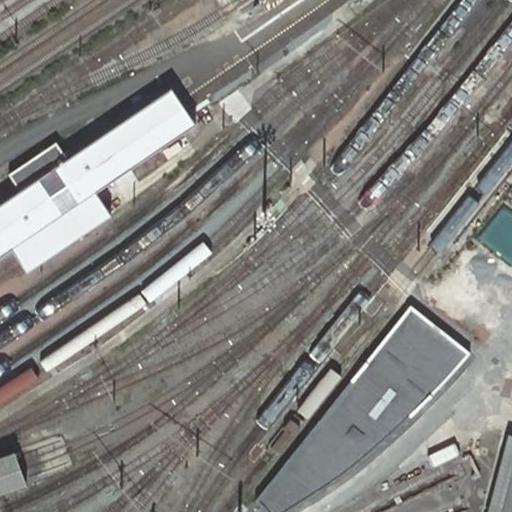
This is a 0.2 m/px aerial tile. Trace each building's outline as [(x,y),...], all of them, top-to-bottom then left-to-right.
[(185,106),(173,88),(0,204),(0,256),(12,249),(20,261),(27,272),(112,215),(106,205),(97,192),(196,124),(185,106)] [(468,352),(411,307),(257,500),(268,511),(283,511),(306,498),(330,483),(361,458),(384,440),(409,418),(432,394),(451,374),(468,352)] [(480,423),(474,444),(500,452),(507,431),(480,423)] [(511,511),(511,434),(508,434),(487,511),(511,511)] [(0,494),(26,485),(20,469),(14,452),(0,456),(0,494)]
